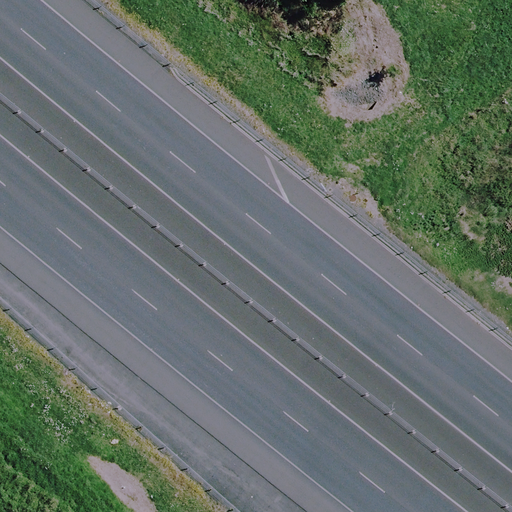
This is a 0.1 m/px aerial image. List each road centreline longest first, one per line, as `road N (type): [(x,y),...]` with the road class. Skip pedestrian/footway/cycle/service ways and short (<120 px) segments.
road 1 (motorway): [(0,27),(511,435)]
road 2 (motorway): [(389,511),(0,202)]
